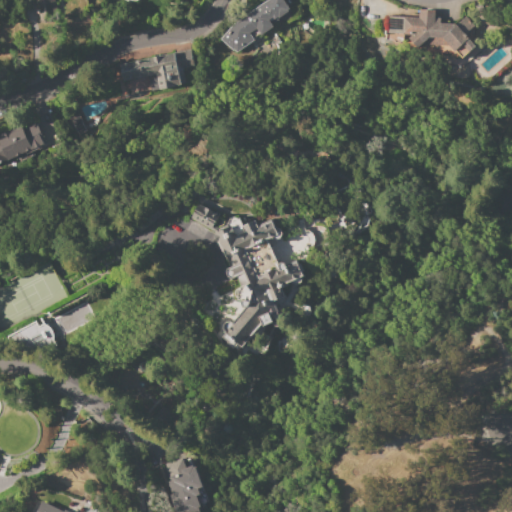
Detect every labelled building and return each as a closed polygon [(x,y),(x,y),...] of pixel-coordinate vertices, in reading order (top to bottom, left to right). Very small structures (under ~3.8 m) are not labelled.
[(53,0),(33,0),(35,7),(34,22),(39,23),(47,21),(48,12),(54,11),(54,3),(53,0)] [(267,0),(289,0),(292,3),(288,6),(290,9),(276,18),(277,20),(271,24),(273,26),(261,35),(256,28),(249,33),(253,40),(236,53),(219,40),(233,24),(243,16),(267,0)] [(448,46),(423,45),(423,43),(417,48),(410,41),(385,40),(386,16),(418,17),(418,9),(434,10),(434,18),(440,18),(440,23),(456,24),(465,15),(474,25),(464,34),(475,47),(469,53),(461,45),(453,52),(448,46)] [(119,64),(191,50),(194,66),(183,69),(186,84),(158,89),(155,74),(122,81),(119,64)] [(0,133),(9,130),(10,131),(35,121),(45,144),(0,163),(0,133)] [(263,326),(262,323),(237,352),(220,337),(224,332),(223,330),(222,326),(226,322),(230,322),(231,323),(245,307),(242,307),(241,304),(242,301),(238,300),(238,298),(237,297),(239,289),(238,287),(241,286),(236,277),(230,279),(230,278),(227,277),(226,273),(227,272),(226,269),(229,268),(213,234),(215,233),(190,218),(198,204),(218,216),(213,224),(222,230),(229,227),(227,223),(229,220),(233,218),(237,219),(239,218),(242,226),(255,220),(258,226),(272,220),(278,233),(244,249),(257,277),(277,268),(276,266),(277,265),(278,264),(279,263),(281,263),(283,263),(284,263),(285,264),(295,260),(303,276),(279,288),(283,296),(269,302),(275,307),(280,319),(263,326)] [(5,336),(36,321),(39,326),(85,302),(94,319),(62,336),(64,341),(20,364),(5,336)] [(164,464),(182,458),(185,468),(194,465),(202,487),(197,488),(199,495),(198,495),(200,504),(201,509),(199,510),(199,511),(186,511),(183,511),(175,511),(172,501),(173,500),(167,481),(170,480),(164,464)] [(35,511),(41,501),(63,511),(64,509),(69,511),(35,511)]
